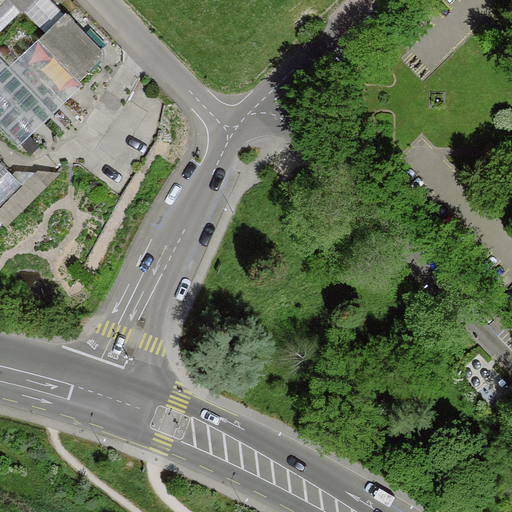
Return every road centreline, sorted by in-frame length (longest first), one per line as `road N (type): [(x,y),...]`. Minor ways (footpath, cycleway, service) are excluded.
road 1 (residential): [(511,353),(266,103)]
road 2 (residential): [(236,137),(178,237),(111,397)]
road 3 (secondary): [(352,511),(255,458),(111,397)]
road 4 (track): [(0,148),(22,163),(72,152),(150,48)]
road 5 (unclassified): [(236,137),(103,0)]
road 6 (residential): [(370,0),(266,103)]
